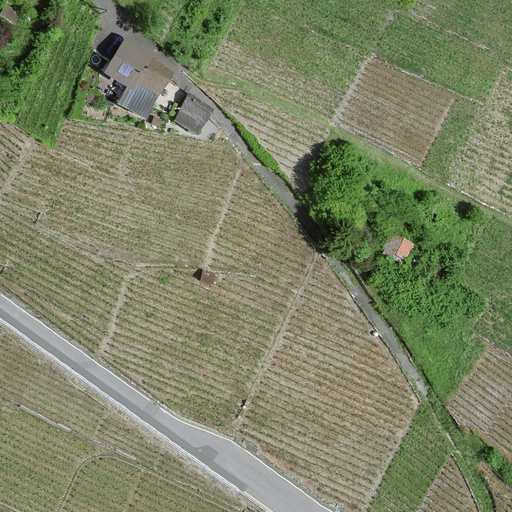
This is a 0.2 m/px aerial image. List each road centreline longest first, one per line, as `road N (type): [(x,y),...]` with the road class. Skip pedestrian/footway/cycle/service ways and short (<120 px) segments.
road 1 (secondary): [(287,511),(0,307)]
road 2 (unclassified): [(103,0),(293,206)]
